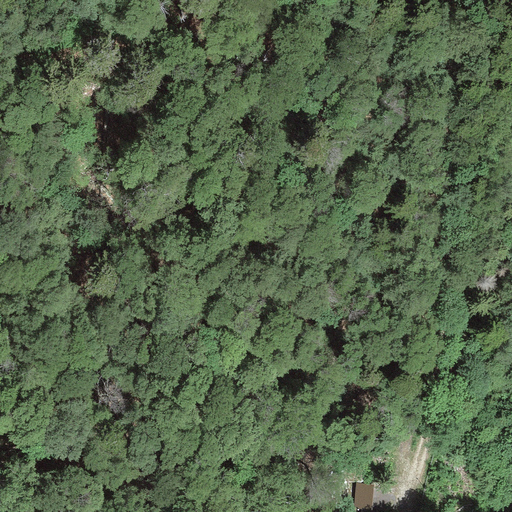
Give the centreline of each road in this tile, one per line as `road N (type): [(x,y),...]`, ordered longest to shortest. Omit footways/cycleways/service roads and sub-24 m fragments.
road 1 (track): [(407,483),(406,419),(433,240),(453,0)]
road 2 (track): [(511,143),(469,252),(439,400),(407,483)]
